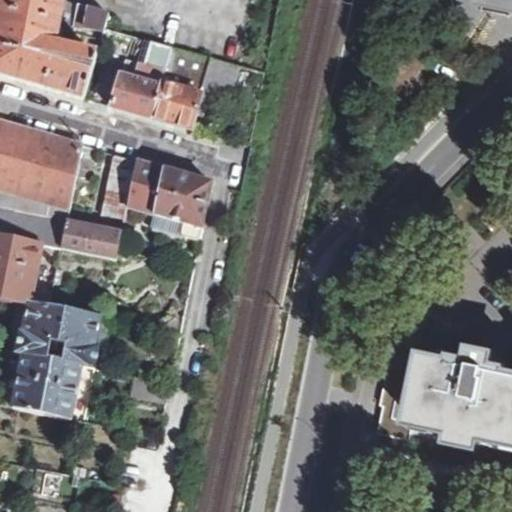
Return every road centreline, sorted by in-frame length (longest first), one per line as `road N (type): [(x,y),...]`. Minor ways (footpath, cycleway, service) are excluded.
road 1 (residential): [(289,511),(335,267),(511,84)]
road 2 (residential): [(0,98),(225,166)]
